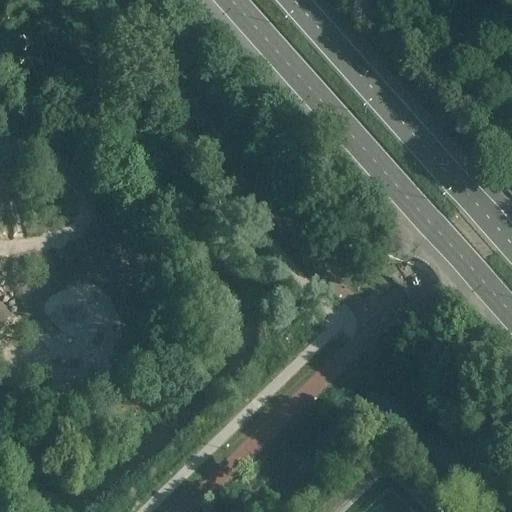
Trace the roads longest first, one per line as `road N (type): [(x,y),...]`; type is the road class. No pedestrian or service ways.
road 1 (trunk): [(229,0),(511,316)]
road 2 (trunk): [(511,246),(293,0)]
road 3 (track): [(442,511),(383,458),(361,466),(315,511)]
